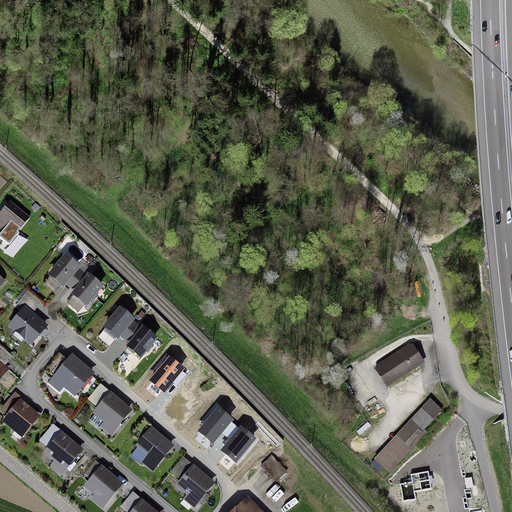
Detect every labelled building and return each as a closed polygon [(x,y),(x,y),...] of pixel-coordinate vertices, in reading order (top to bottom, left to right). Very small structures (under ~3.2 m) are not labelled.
[(30,217),(10,201),(0,213),(0,229),(12,239),(30,217)] [(66,255),(51,274),(66,285),(81,267),(66,255)] [(105,288),(89,276),(73,296),(88,308),(105,288)] [(134,321),(119,309),(103,329),(117,341),(134,321)] [(158,339),(143,328),(127,348),(142,360),(158,339)] [(16,356),(0,342),(0,357),(9,365),(16,356)] [(413,345),(376,367),(388,388),(426,366),(413,345)] [(64,361),(58,356),(45,372),(51,377),(64,361)] [(164,392),(186,368),(168,356),(149,380),(164,392)] [(91,374),(75,360),(59,380),(67,387),(70,384),(78,390),(91,374)] [(111,393),(102,386),(90,400),(99,407),(111,393)] [(20,399),(14,394),(0,410),(0,412),(5,416),(20,399)] [(130,411),(111,395),(95,414),(104,421),(101,425),(112,434),(130,411)] [(441,410),(429,398),(373,459),(389,474),(427,433),(424,429),(441,410)] [(39,418),(22,404),(8,422),(25,435),(39,418)] [(234,419),(219,406),(198,429),(213,443),(234,419)] [(241,425),(221,450),(236,463),(257,438),(241,425)] [(173,446),(154,431),(140,448),(149,455),(145,460),(155,468),(173,446)] [(64,469),(79,450),(63,438),(51,453),(58,459),(56,462),(64,469)] [(271,456),(261,465),(276,481),(286,472),(271,456)] [(214,483),(196,468),(181,486),(190,493),(187,497),(196,505),(214,483)] [(120,485),(104,472),(91,487),(98,493),(95,497),(104,504),(120,485)]
